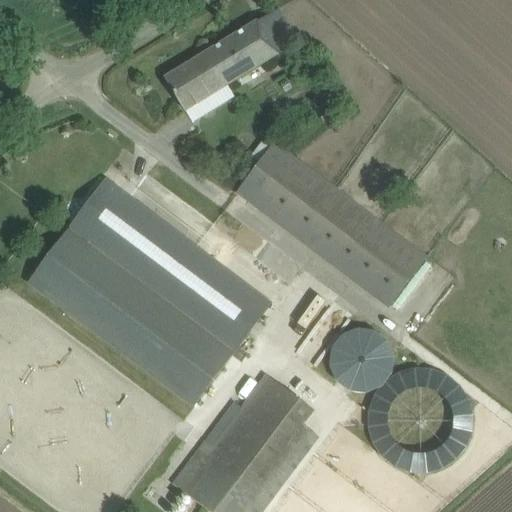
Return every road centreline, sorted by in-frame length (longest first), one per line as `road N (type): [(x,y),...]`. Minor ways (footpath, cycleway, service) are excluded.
road 1 (unknown): [(66,83),(327,292)]
road 2 (unclassified): [(66,83),(203,0)]
